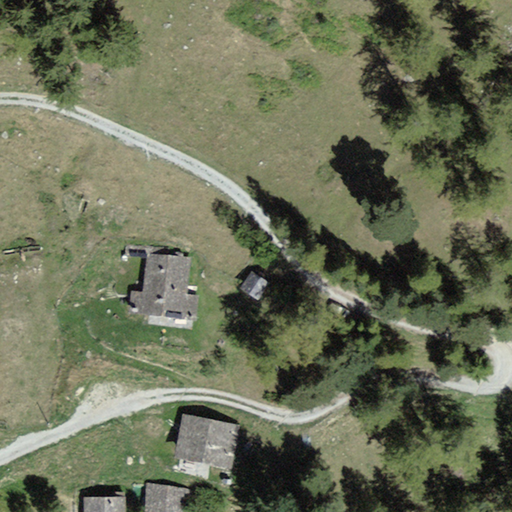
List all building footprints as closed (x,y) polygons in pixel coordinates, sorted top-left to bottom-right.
[(189,257),(146,254),(142,291),(130,290),(128,313),(195,319),(197,293),(186,292),(189,257)] [(268,282),(252,270),(241,286),(257,298),(268,282)] [(240,424),(183,411),(174,453),(231,466),(240,424)] [(185,511),(188,486),(147,483),(144,511),(185,511)] [(124,511),(125,495),(84,495),(84,511),(124,511)]
